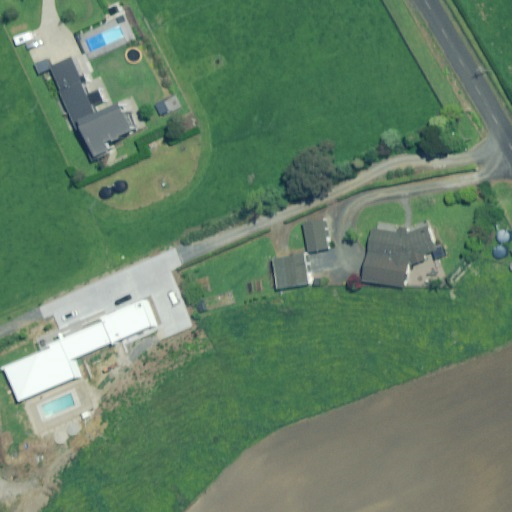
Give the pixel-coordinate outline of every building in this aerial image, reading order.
[(96,163),(118,154),(113,142),(141,131),(130,104),(103,115),(79,58),(56,68),(96,163)] [(56,70),(52,60),(40,65),(43,74),(56,70)] [(335,248),(329,220),(309,223),(314,252),(335,248)] [(403,233),(378,229),(369,282),(411,290),(416,267),(431,259),(430,257),(445,250),(434,226),(413,235),(414,228),(404,227),(403,233)] [(317,284),(312,255),(281,260),(285,289),(317,284)] [(82,413),(73,404),(60,415),(69,425),(82,413)]
